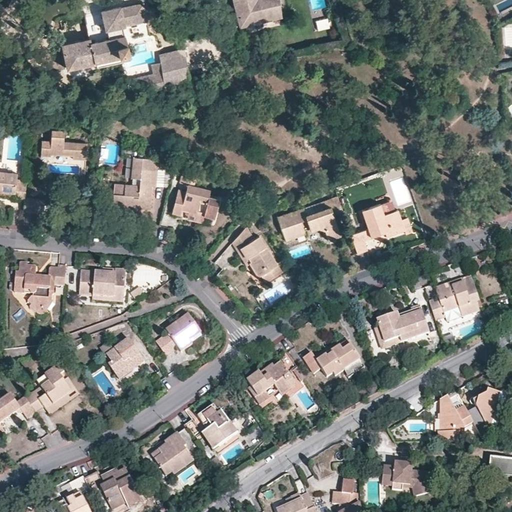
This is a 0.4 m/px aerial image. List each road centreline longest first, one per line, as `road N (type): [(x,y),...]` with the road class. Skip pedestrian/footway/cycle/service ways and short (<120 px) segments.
road 1 (residential): [(210,511),(322,436),(511,335)]
road 2 (residential): [(253,344),(125,430),(0,486)]
road 3 (residential): [(253,344),(195,279),(156,253),(0,241)]
road 4 (residential): [(511,230),(360,282),(253,344)]
